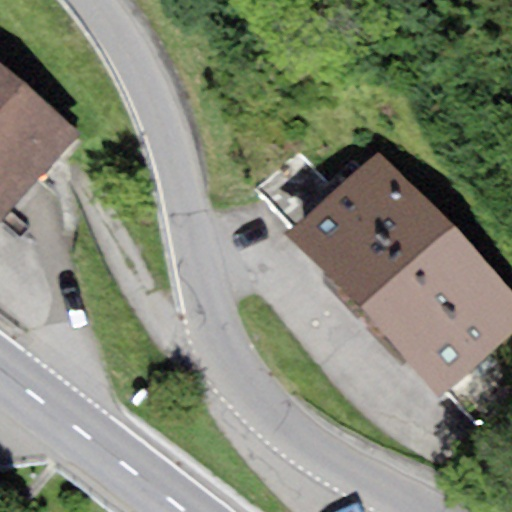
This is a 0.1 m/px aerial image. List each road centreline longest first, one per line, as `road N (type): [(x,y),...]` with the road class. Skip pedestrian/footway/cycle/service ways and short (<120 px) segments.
road 1 (tertiary): [(428,511),(287,429),(230,364),(140,80),(89,0)]
road 2 (secondary): [(184,511),(0,368)]
